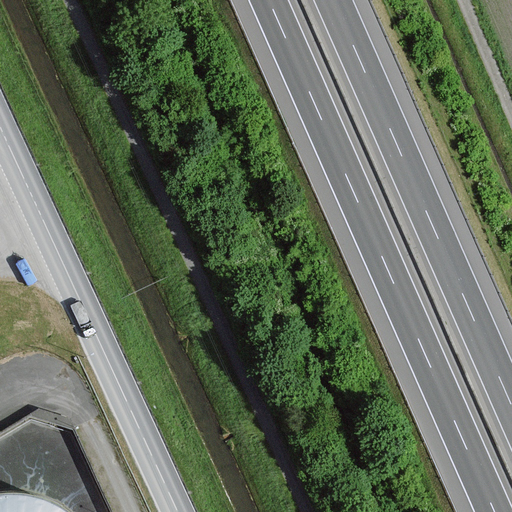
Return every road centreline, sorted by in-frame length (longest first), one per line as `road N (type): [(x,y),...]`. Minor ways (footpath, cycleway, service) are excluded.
road 1 (motorway): [(269,0),(493,511)]
road 2 (motorway): [(511,402),(335,0)]
road 3 (tertiary): [(0,128),(175,511)]
